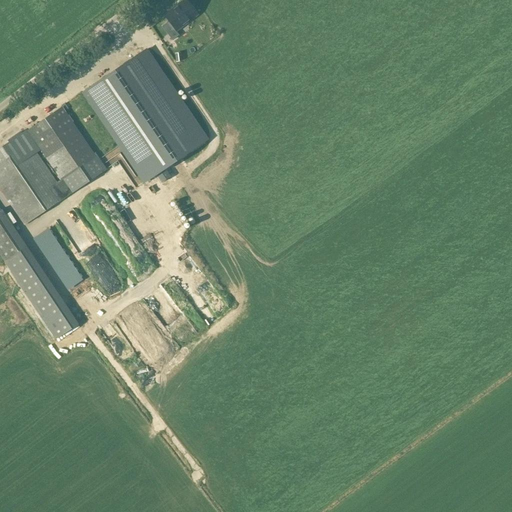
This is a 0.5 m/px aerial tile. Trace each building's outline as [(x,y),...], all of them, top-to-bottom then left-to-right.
[(186,0),(184,0),(164,16),(175,31),(197,14),(186,0)] [(81,93),(143,184),(208,140),(146,49),(81,93)] [(57,182),(37,153),(40,151),(26,131),(22,134),(21,132),(8,141),(9,143),(0,148),(0,188),(25,226),(106,170),(97,157),(62,107),(28,130),(61,180),(57,182)] [(31,118),(19,123),(22,129),(34,124),(31,118)] [(0,255),(4,262),(56,341),(78,325),(27,247),(2,209),(1,210),(0,208),(0,255)] [(48,227),(31,237),(63,290),(79,280),(48,227)]
